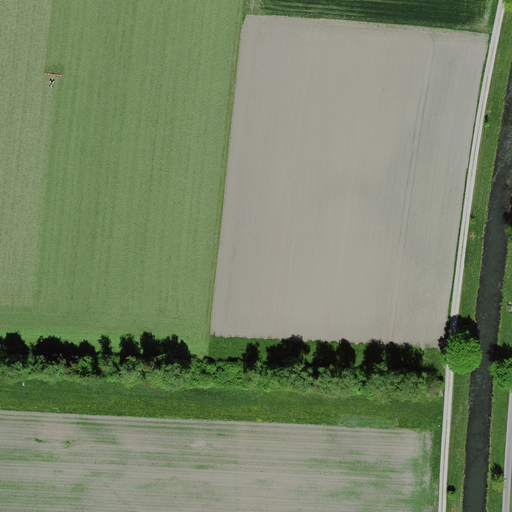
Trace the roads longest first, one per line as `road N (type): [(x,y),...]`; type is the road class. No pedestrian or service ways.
road 1 (track): [(503,0),(481,112),(449,511)]
road 2 (unclassified): [(511,390),(505,511)]
